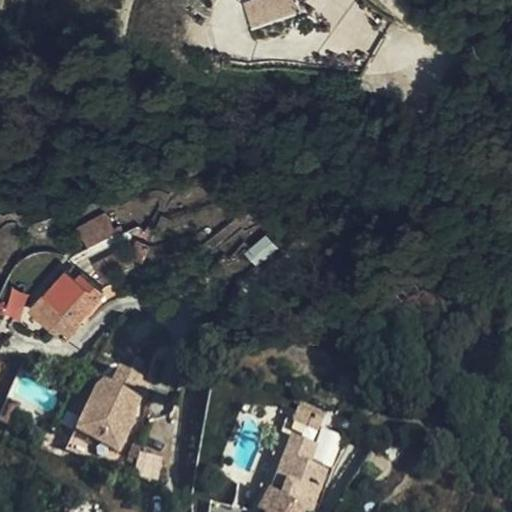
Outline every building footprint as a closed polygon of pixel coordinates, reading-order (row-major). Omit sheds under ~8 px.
[(247,0),(254,23),(302,10),(299,0),(247,0)] [(120,231),(109,211),(80,226),(91,245),(120,231)] [(260,261),(279,242),(268,230),(249,249),(260,261)] [(153,243),(141,236),(133,254),(145,261),(153,243)] [(125,263),(115,248),(95,261),(104,277),(125,263)] [(79,326),(106,293),(80,271),(74,277),(66,271),(32,312),(68,344),(81,329),(79,326)] [(134,415),(140,398),(133,395),(139,378),(117,370),(111,388),(103,386),(95,394),(80,438),(125,453),(138,417),(134,415)] [(133,395),(140,398),(146,380),(139,378),(133,395)] [(304,438),(275,493),(265,511),(309,511),(312,508),(317,510),(343,458),(304,438)] [(265,511),(275,493),(269,489),(256,511),(265,511)]
